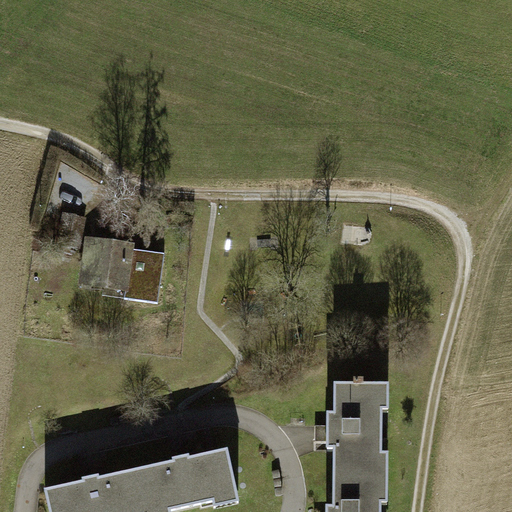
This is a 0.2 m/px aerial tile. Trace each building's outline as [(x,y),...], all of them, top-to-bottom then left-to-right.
[(86,218),(66,215),(61,243),(81,247),(86,218)] [(134,243),(90,239),(86,282),(131,286),(130,294),(162,297),(165,255),(133,252),(134,243)] [(384,492),(384,404),(332,404),(333,492),(384,492)] [(237,453),(142,472),(149,511),(210,511),(248,505),(237,453)] [(149,511),(141,473),(43,492),(47,511),(149,511)] [(384,511),(385,495),(336,494),(335,511),(384,511)]
